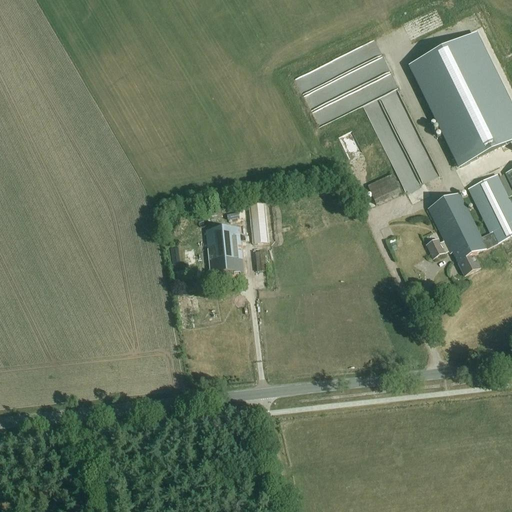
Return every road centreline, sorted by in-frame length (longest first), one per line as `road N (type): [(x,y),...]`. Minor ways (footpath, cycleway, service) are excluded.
road 1 (tertiary): [(0,422),(261,395)]
road 2 (tertiary): [(261,395),(511,365)]
road 3 (unclassified): [(288,511),(261,395)]
